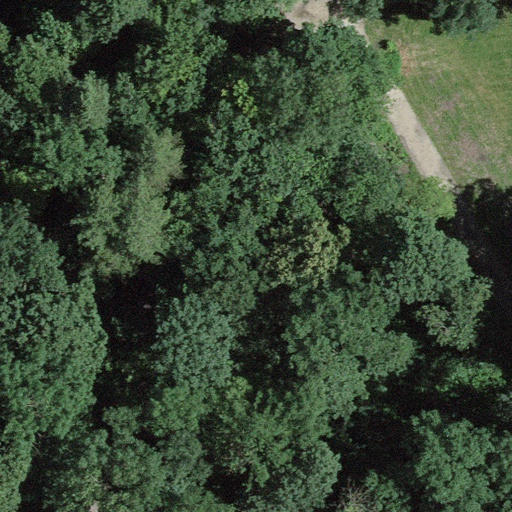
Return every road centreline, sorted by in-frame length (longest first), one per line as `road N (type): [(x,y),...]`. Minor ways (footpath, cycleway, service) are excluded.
road 1 (track): [(323,0),(290,46),(53,229),(0,291)]
road 2 (track): [(328,0),(407,105),(511,295)]
road 3 (track): [(0,100),(315,0)]
